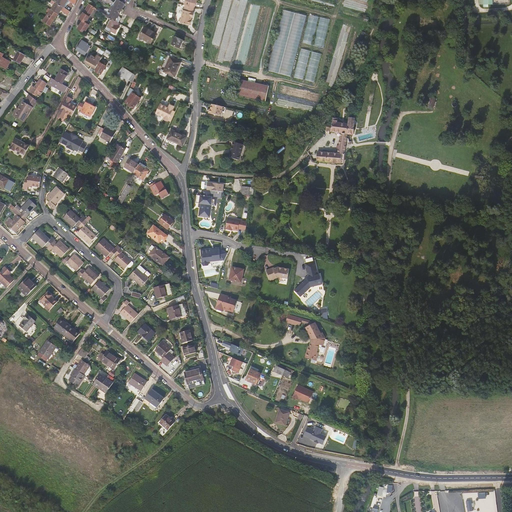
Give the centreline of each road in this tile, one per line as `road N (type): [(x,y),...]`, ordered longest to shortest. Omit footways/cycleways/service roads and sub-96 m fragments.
road 1 (tertiary): [(226,396),(190,400),(0,233)]
road 2 (tertiary): [(53,43),(176,171)]
road 3 (residential): [(176,171),(190,145),(207,0)]
road 4 (tertiary): [(185,230),(226,396)]
road 5 (tertiary): [(348,465),(511,477)]
road 6 (track): [(87,511),(174,437),(198,404)]
road 7 (tertiary): [(226,396),(264,436),(348,465)]
